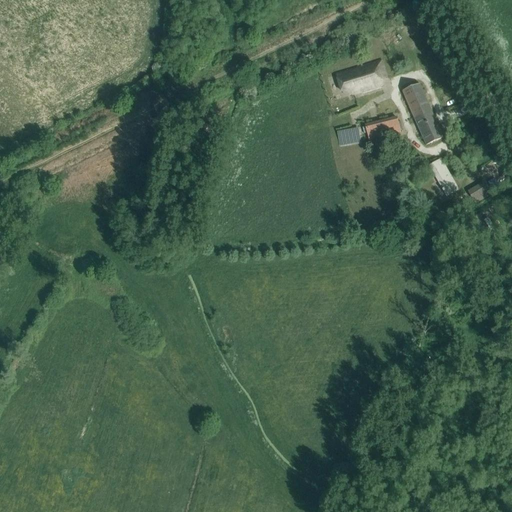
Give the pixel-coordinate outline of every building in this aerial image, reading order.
[(386,77),(381,61),(336,75),(341,91),(350,88),(352,95),(382,86),(380,79),(386,77)] [(426,145),(434,142),(443,138),(419,84),(403,91),(426,145)] [(397,118),(366,125),(370,140),(400,132),(397,118)] [(441,158),(428,166),(447,197),(460,190),(441,158)] [(492,194),(485,181),(468,192),(475,204),(492,194)]
